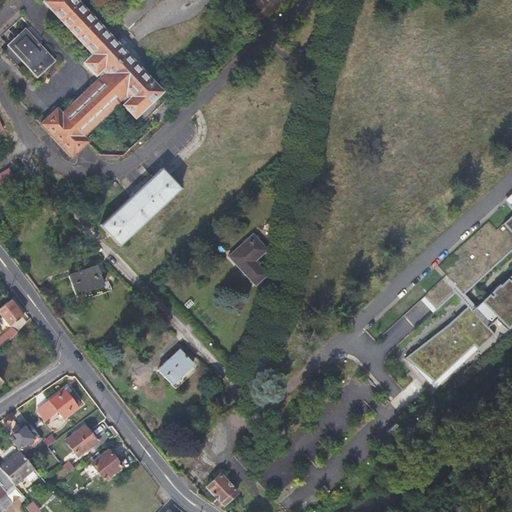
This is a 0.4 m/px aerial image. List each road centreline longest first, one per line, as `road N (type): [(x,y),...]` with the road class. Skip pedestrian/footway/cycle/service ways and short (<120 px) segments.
road 1 (secondary): [(202,511),(74,356)]
road 2 (secondary): [(74,356),(0,255)]
